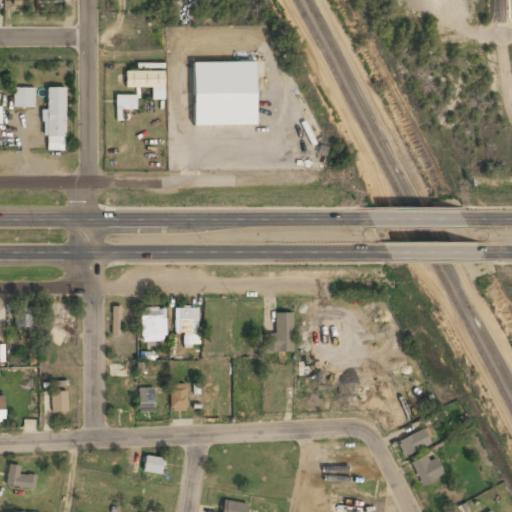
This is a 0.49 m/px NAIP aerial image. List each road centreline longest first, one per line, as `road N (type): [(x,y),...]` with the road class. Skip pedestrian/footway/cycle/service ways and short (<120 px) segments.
road 1 (residential): [(93,440),(87,0)]
road 2 (trunk): [(0,254),(372,254)]
road 3 (trunk): [(348,221),(0,221)]
road 4 (residential): [(0,183),(310,183)]
road 5 (residential): [(305,430),(0,445)]
road 6 (residential): [(0,290),(264,291)]
road 7 (residential): [(412,511),(377,439),(357,430),(305,430)]
road 8 (trunk): [(372,254),(506,253)]
road 9 (trunk): [(473,222),(348,221)]
